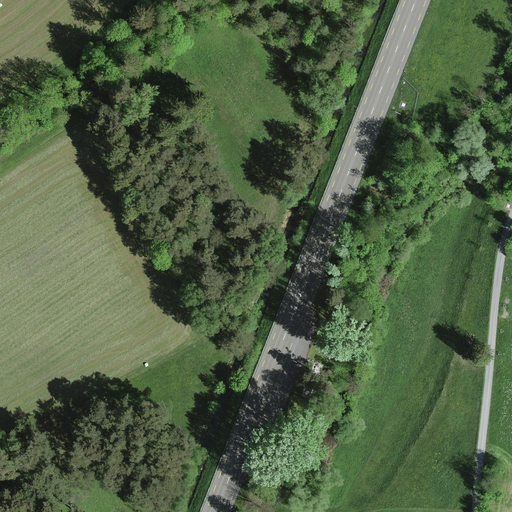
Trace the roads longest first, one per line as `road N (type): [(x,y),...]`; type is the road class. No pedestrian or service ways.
road 1 (primary): [(418,0),(218,511)]
road 2 (track): [(0,448),(189,347),(197,334),(93,137)]
road 3 (track): [(475,511),(498,269),(511,214)]
